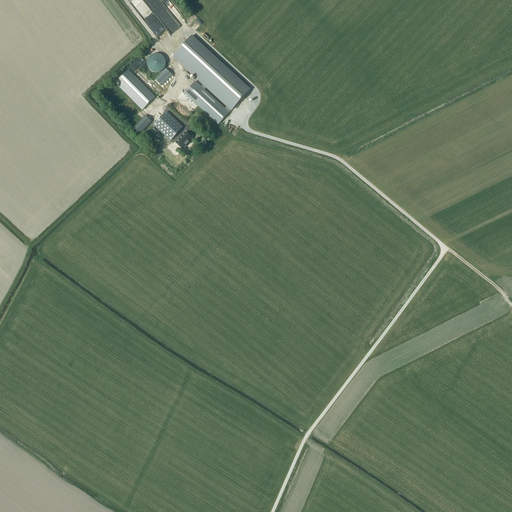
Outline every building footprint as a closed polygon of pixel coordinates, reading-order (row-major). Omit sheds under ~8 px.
[(192,36),(173,57),(203,85),(201,87),(195,82),(184,93),(218,124),(250,90),(192,36)] [(147,61),(147,63),(147,66),(148,68),(150,70),(152,72),(155,73),(158,73),(160,72),(163,71),(164,69),(166,66),(166,63),(166,61),(165,58),(163,56),(161,55),(158,54),(155,54),(153,55),(150,56),(149,58),(147,61)] [(155,80),(159,83),(169,73),(166,69),(155,80)] [(116,83),(142,110),(155,97),(128,70),(116,83)] [(151,83),(156,88),(159,85),(148,74),(142,79),(148,85),(151,83)] [(183,127),(166,111),(153,125),(170,141),(183,127)] [(133,129),(139,135),(152,122),(145,116),(133,129)] [(192,139),(185,132),(176,143),(183,149),(192,139)]
